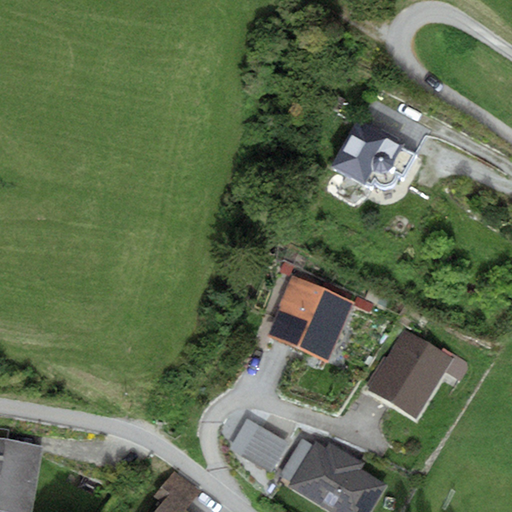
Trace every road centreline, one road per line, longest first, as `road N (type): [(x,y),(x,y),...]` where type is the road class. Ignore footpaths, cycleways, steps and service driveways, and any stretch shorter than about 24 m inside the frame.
road 1 (residential): [(246,511),(141,436),(0,407)]
road 2 (track): [(511,53),(430,9),(413,14),(398,34)]
